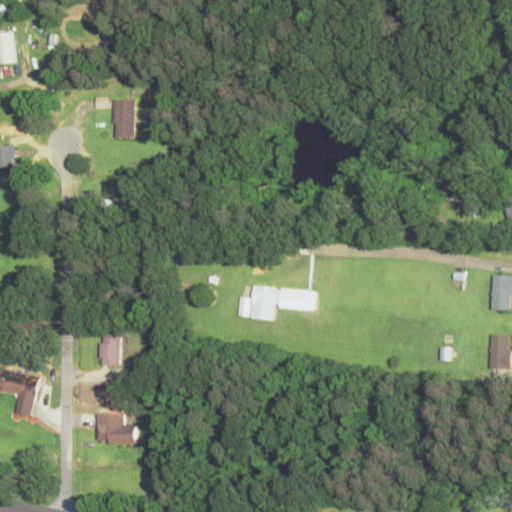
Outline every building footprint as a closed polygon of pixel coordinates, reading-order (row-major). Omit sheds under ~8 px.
[(0,66),(16,66),(15,35),(0,35),(0,66)] [(136,141),(136,103),(115,103),(115,141),(136,141)] [(0,170),(16,169),(15,149),(0,149),(0,170)] [(511,277),(493,278),(493,312),(511,312),(511,277)] [(118,301),(149,301),(149,283),(119,283),(118,301)] [(251,320),(275,322),(276,310),(316,313),(318,293),(254,288),(251,320)] [(122,336),(103,336),(103,367),(122,367),(122,336)] [(491,371),(510,371),(510,336),(491,336),(491,371)] [(0,391),(21,396),(17,416),(32,418),(39,378),(0,371),(0,391)] [(137,445),(137,427),(125,427),(125,412),(99,412),(99,445),(137,445)]
